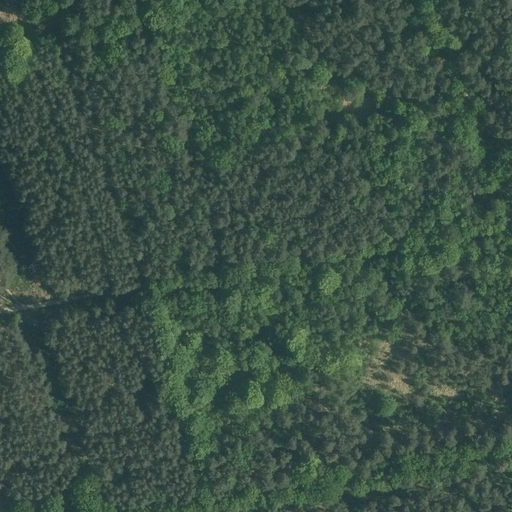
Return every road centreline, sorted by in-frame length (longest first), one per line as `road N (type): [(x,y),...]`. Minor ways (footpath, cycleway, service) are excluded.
road 1 (track): [(162,282),(511,224)]
road 2 (track): [(27,308),(162,282)]
